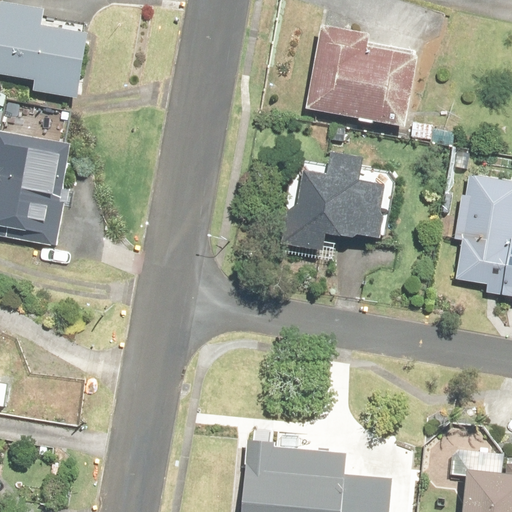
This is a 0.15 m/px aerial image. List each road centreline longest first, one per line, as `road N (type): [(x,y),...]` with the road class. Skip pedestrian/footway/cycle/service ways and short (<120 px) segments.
road 1 (residential): [(511,372),(167,308)]
road 2 (residential): [(219,0),(167,308)]
road 3 (residential): [(167,308),(128,511)]
